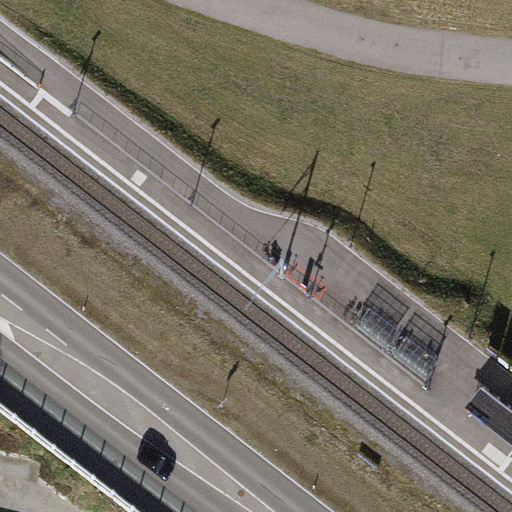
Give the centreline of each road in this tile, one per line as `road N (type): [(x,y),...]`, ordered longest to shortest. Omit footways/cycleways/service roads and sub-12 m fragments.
road 1 (secondary): [(0,314),(253,511)]
road 2 (residential): [(511,58),(387,50),(234,0)]
